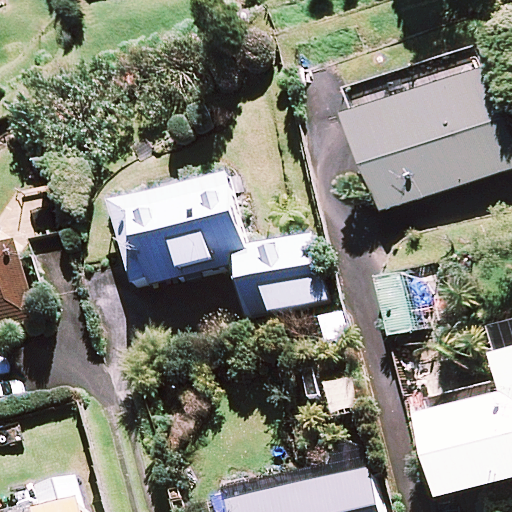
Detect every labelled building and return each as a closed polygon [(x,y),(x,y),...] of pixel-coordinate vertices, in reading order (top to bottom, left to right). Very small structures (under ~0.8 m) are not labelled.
[(511,166),(511,102),(496,48),(361,87),(394,201),(511,166)] [(252,249),(234,169),(117,195),(138,288),(185,277),(183,268),(230,257),(244,318),(329,299),(315,235),(252,249)] [(0,331),(39,322),(19,238),(0,242),(0,331)] [(422,263),(393,266),(400,324),(428,321),(422,263)] [(511,340),(502,342),(511,381),(437,398),(456,481),(511,468),(511,340)] [(385,511),(374,463),(237,495),(241,511),(385,511)] [(97,511),(87,474),(39,487),(45,508),(30,511),(97,511)]
